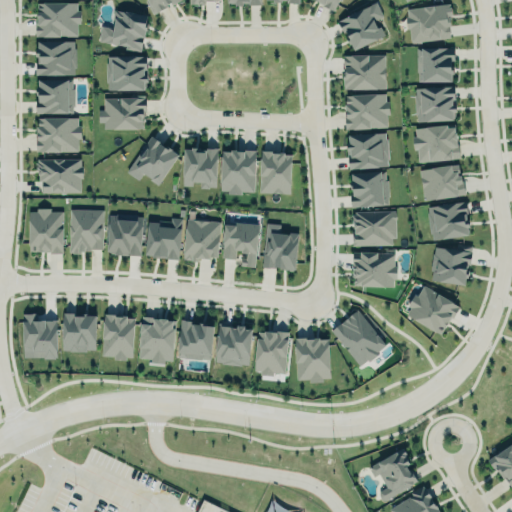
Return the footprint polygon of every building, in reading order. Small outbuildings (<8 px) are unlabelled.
[(34,0),(34,35),(76,36),(80,14),(76,1),(72,0),(34,0)] [(180,0),(172,5),(170,1),(166,3),(167,5),(154,13),(145,0),(180,0)] [(338,0),(335,9),(322,4),(323,2),(318,0),(338,0)] [(340,18),(377,1),(383,15),(374,19),(377,27),(380,25),(385,34),(354,49),(350,41),(348,42),(345,36),(348,35),(340,18)] [(405,6),(429,2),(446,1),(450,3),(451,12),(449,15),(449,26),(450,36),(409,42),(408,30),(405,28),(404,15),(405,14),(405,6)] [(146,15),(126,10),(115,9),(113,27),(102,25),(99,40),(112,42),(127,45),(126,48),(140,50),(143,42),(146,28),(147,25),(146,15)] [(74,75),(74,41),(36,41),(36,74),(74,75)] [(416,47),(454,46),(454,59),(450,59),(451,80),(417,81),(416,47)] [(106,54),(147,54),(147,81),(144,89),(108,89),(108,81),(106,82),(106,54)] [(384,54),(342,55),(343,89),(385,89),(384,54)] [(33,75),(35,113),(70,112),(69,73),(33,75)] [(415,86),(417,120),(455,118),(453,84),(415,86)] [(387,128),(386,94),(344,95),(345,129),(387,128)] [(101,96),(102,129),(143,128),(142,96),(101,96)] [(38,116),(38,124),(37,125),(37,137),(44,143),(35,143),(35,151),(79,151),(79,138),(82,138),(82,124),(79,124),(79,116),(38,116)] [(415,127),(454,122),(455,125),(459,156),(418,161),(417,148),(412,148),(411,135),(416,135),(415,127)] [(387,167),(386,133),(347,134),(348,168),(387,167)] [(152,135),(127,171),(138,179),(143,171),(151,177),(150,178),(158,183),(178,153),(177,152),(178,151),(166,143),(166,144),(152,135)] [(261,147),(260,155),(258,191),(288,194),(292,151),(285,149),(269,147),(261,147)] [(216,188),(216,148),(183,148),(182,184),(199,185),(199,188),(216,188)] [(222,148),(256,150),(255,191),(242,191),(242,193),(228,192),(229,189),(220,188),(222,148)] [(34,156),(34,182),(41,183),(40,193),(80,192),(82,169),(78,156),(34,156)] [(419,168),(424,199),(465,192),(463,180),(461,180),(460,170),(459,170),(458,163),(451,164),(451,163),(419,168)] [(349,206),(385,203),(382,167),(346,170),(349,206)] [(427,205),(430,240),(469,235),(465,202),(427,205)] [(37,207),(50,207),(50,211),(63,211),(63,252),(50,252),(50,251),(38,251),(38,249),(29,250),(29,211),(37,211),(37,207)] [(103,209),(69,209),(68,251),(102,251),(103,209)] [(394,211),(351,212),(352,246),(394,244),(394,211)] [(109,214),(107,250),(114,250),(114,253),(140,255),(142,216),(136,215),(136,214),(130,214),(130,215),(109,214)] [(178,259),(181,218),(170,217),(170,222),(147,221),(145,257),(178,259)] [(219,221),(185,219),(183,258),(217,260),(219,221)] [(255,267),(257,224),(223,222),(222,258),(238,259),(238,266),(255,267)] [(297,233),(279,232),(279,224),(265,223),(262,267),(295,269),(297,233)] [(467,284),(471,246),(455,244),(455,249),(433,246),(429,281),(467,284)] [(395,253),(352,251),(351,286),(394,287),(395,253)] [(457,303),(419,285),(405,316),(443,334),(457,303)] [(331,329),(358,367),(386,347),(359,309),(331,329)] [(21,312),(21,318),(23,357),(43,357),(48,359),(56,357),(56,328),(55,318),(50,317),(46,318),(44,316),(39,314),(37,311),(29,310),(21,312)] [(95,314),(62,314),(61,350),(95,351),(95,314)] [(142,314),(156,316),(156,317),(159,317),(159,316),(167,317),(167,319),(175,320),(172,359),(164,358),(163,361),(151,360),(151,357),(139,356),(142,314)] [(101,357),(133,358),(134,316),(103,315),(101,357)] [(180,317),(175,356),(210,360),(215,321),(208,318),(187,316),(180,317)] [(257,322),(253,370),(259,371),(259,375),(272,376),(274,373),(284,374),(289,336),(287,329),(282,327),(276,327),(269,325),(263,326),(263,323),(257,322)] [(218,323),(215,360),(222,361),(221,362),(241,364),(241,362),(249,363),(252,327),(248,327),(244,327),(244,324),(237,323),(236,326),(233,326),(233,325),(218,323)] [(295,337),(297,379),(309,378),(309,381),(322,381),(322,377),(330,377),(328,337),(319,338),(319,336),(313,336),(313,337),(306,337),(306,336),(295,337)] [(511,441),(487,459),(492,467),(493,466),(495,468),(496,468),(503,477),(505,475),(508,479),(507,480),(511,486),(511,485),(511,441)] [(402,446),(407,454),(406,454),(407,457),(406,458),(409,462),(406,464),(408,469),(410,468),(417,480),(412,482),(412,483),(384,499),(383,499),(381,498),(379,496),(379,493),(379,490),(386,486),(378,472),(374,476),(368,466),(402,446)] [(389,508),(391,511),(440,511),(424,484),(411,491),(413,494),(389,508)]
